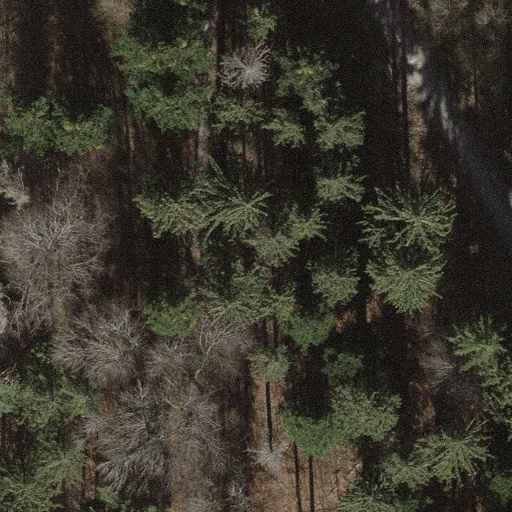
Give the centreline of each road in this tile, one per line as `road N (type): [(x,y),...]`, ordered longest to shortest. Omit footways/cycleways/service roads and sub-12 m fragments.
road 1 (track): [(194,511),(215,0)]
road 2 (track): [(377,0),(511,228)]
